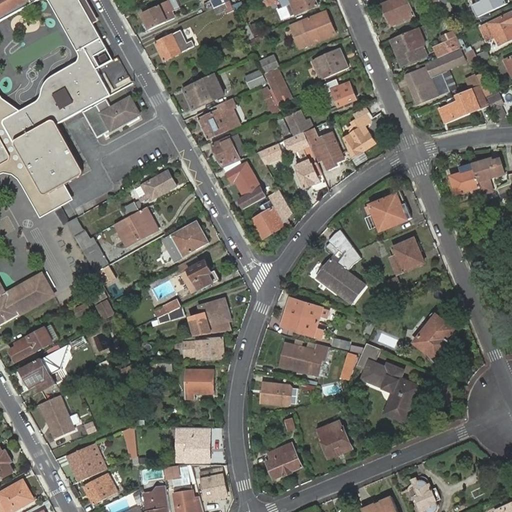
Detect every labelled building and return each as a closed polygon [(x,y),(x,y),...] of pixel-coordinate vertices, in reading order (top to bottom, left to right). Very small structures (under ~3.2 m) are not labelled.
[(0,0),(0,14),(26,0),(0,0)] [(80,0),(31,0),(33,3),(39,0),(48,0),(62,22),(78,52),(80,57),(78,62),(48,80),(42,88),(41,96),(38,100),(19,111),(4,120),(3,123),(4,125),(43,194),(45,196),(47,195),(65,186),(82,176),(83,174),(83,171),(58,125),(112,96),(97,69),(114,60),(107,47),(80,0)] [(213,8),(229,1),(228,0),(212,0),(210,1),(213,8)] [(316,0),(290,0),(292,4),(287,6),(291,17),(319,6),(316,0)] [(397,0),(383,6),(391,25),(414,16),(407,0),(397,0)] [(476,0),(483,15),(508,4),(505,0),(476,0)] [(233,11),(229,1),(213,8),(216,15),(225,11),(226,14),(233,11)] [(242,1),(232,6),(236,13),(245,9),(242,1)] [(442,6),(446,14),(454,10),(450,2),(442,6)] [(166,3),(159,6),(163,14),(170,11),(166,3)] [(142,14),(149,30),(167,22),(175,18),(171,10),(170,11),(163,14),(159,6),(142,14)] [(300,49),(307,46),(336,34),(327,12),(291,27),(300,49)] [(511,13),(481,28),(488,41),(496,37),(500,45),(511,39),(511,13)] [(425,45),(418,29),(414,30),(391,40),(402,67),(419,60),(416,49),(425,45)] [(156,43),(165,61),(195,47),(192,41),(187,44),(182,31),(156,43)] [(265,39),(264,35),(249,41),(251,45),(265,39)] [(443,56),(460,49),(456,38),(434,47),(439,58),(443,56)] [(317,58),(326,78),(349,68),(340,48),(317,58)] [(439,58),(425,64),(426,68),(406,77),(417,104),(451,91),(443,71),(466,62),(461,50),(443,58),(443,56),(439,58)] [(473,50),(465,54),(471,66),(478,62),(473,50)] [(261,61),(265,71),(277,66),(272,56),(261,61)] [(291,99),(278,68),(265,74),(278,104),(285,101),(291,99)] [(245,77),(250,89),(266,82),(260,70),(245,77)] [(480,86),(486,97),(492,94),(482,73),(475,76),(480,86)] [(205,105),(225,97),(215,74),(182,89),(193,110),(205,105)] [(475,76),(475,74),(465,78),(470,90),(471,89),(479,86),(480,86),(475,76)] [(40,88),(35,78),(26,83),(22,76),(12,81),(20,98),(40,88)] [(326,112),(334,109),(357,100),(349,83),(328,92),(329,95),(320,98),(326,112)] [(488,106),(479,86),(471,89),(472,91),(456,97),(459,102),(440,110),(445,123),(488,106)] [(261,91),(269,110),(276,106),(268,88),(261,91)] [(1,98),(0,96),(0,138),(10,156),(10,159),(9,161),(0,166),(0,173),(3,172),(11,174),(19,180),(39,217),(73,200),(65,186),(47,195),(45,196),(43,194),(4,125),(3,123),(4,120),(19,111),(1,98)] [(488,100),(499,121),(505,117),(500,106),(503,104),(498,96),(488,100)] [(139,115),(130,98),(111,108),(107,100),(83,112),(98,138),(139,115)] [(218,109),(197,118),(208,142),(243,127),(235,110),(238,108),(233,98),(216,106),(218,109)] [(285,118),(294,135),(312,126),(308,118),(306,120),(300,110),(285,118)] [(353,133),(343,138),(351,158),(376,144),(370,133),(367,135),(364,137),(359,128),(362,127),(369,123),(364,115),(348,125),(353,133)] [(287,140),(291,138),(283,119),(279,120),(287,140)] [(80,156),(98,147),(85,121),(67,130),(80,156)] [(319,140),(314,127),(303,132),(317,163),(323,161),(327,170),(337,166),(335,163),(344,160),(333,134),(319,140)] [(148,151),(163,146),(158,132),(143,137),(148,151)] [(317,163),(303,132),(292,137),(291,138),(287,140),(285,141),(288,149),(295,147),(297,152),(304,149),(307,157),(309,161),(303,163),(296,167),(305,189),(315,184),(312,177),(316,175),(317,176),(321,173),(317,163)] [(10,156),(0,138),(0,166),(9,161),(10,159),(10,156)] [(213,146),(222,165),(239,157),(230,138),(213,146)] [(129,156),(138,151),(134,141),(124,146),(129,156)] [(284,156),(279,143),(271,147),(258,153),(265,164),(284,156)] [(295,147),(288,149),(291,155),(297,152),(295,147)] [(157,161),(171,155),(168,149),(154,156),(157,161)] [(109,166),(120,161),(116,151),(105,155),(109,166)] [(480,187),(483,194),(492,191),(488,179),(505,174),(500,160),(492,162),(492,159),(478,164),(479,166),(474,167),(480,187)] [(240,161),(224,168),(231,183),(235,181),(245,198),(239,201),(244,210),(266,199),(248,164),(243,166),(240,161)] [(474,167),(473,165),(463,168),(464,173),(450,178),(456,195),(480,187),(474,167)] [(127,169),(114,175),(118,182),(130,175),(127,169)] [(142,186),(149,198),(151,197),(153,200),(177,186),(169,171),(142,186)] [(499,195),(511,190),(511,174),(509,175),(510,183),(497,189),(499,195)] [(145,200),(149,198),(142,186),(139,188),(145,200)] [(511,190),(499,195),(501,199),(511,194),(511,190)] [(264,239),(289,224),(288,221),(294,214),(281,191),(270,197),(272,201),(276,207),(253,221),(264,239)] [(373,213),(381,232),(407,221),(404,211),(408,209),(401,194),(370,206),(373,213)] [(272,201),(261,207),(265,213),(276,207),(272,201)] [(124,209),(130,218),(140,212),(136,203),(124,209)] [(130,218),(116,225),(119,230),(128,247),(159,230),(147,208),(140,212),(130,218)] [(69,223),(76,237),(83,233),(75,220),(69,223)] [(198,222),(164,241),(169,250),(179,245),(185,257),(210,243),(198,222)] [(354,265),(362,259),(356,252),(340,231),(335,234),(329,242),(330,243),(326,248),(335,256),(339,251),(344,256),(337,264),(332,260),(326,268),(330,271),(323,280),(322,281),(352,304),(366,286),(348,273),(354,265)] [(83,233),(76,237),(81,244),(89,240),(85,232),(83,233)] [(81,244),(86,255),(99,248),(93,238),(89,240),(81,244)] [(416,250),(420,248),(416,239),(394,249),(397,256),(391,259),(399,275),(422,265),(416,250)] [(99,248),(86,255),(89,260),(96,273),(105,267),(109,265),(99,248)] [(426,263),(420,248),(416,250),(422,265),(426,263)] [(177,266),(181,273),(183,272),(189,270),(202,264),(197,255),(177,266)] [(189,270),(199,291),(221,280),(216,271),(212,273),(206,261),(202,264),(189,270)] [(117,278),(109,265),(105,267),(96,273),(103,286),(117,278)] [(330,271),(326,268),(319,277),(323,280),(330,271)] [(194,293),(199,291),(189,270),(183,272),(194,293)] [(0,326),(54,296),(43,275),(6,296),(0,285),(0,326)] [(385,283),(389,292),(401,287),(398,278),(385,283)] [(92,297),(96,304),(107,298),(103,291),(92,297)] [(199,306),(201,315),(197,316),(201,329),(230,321),(226,309),(228,308),(226,298),(199,306)] [(289,313),(319,323),(321,316),(323,309),(290,298),(287,309),(290,310),(289,313)] [(171,312),(182,307),(179,299),(156,310),(159,317),(160,317),(171,312)] [(97,306),(104,320),(113,315),(107,302),(97,306)] [(87,304),(77,310),(79,316),(86,313),(86,315),(91,313),(87,304)] [(171,312),(160,317),(163,324),(187,316),(183,306),(182,307),(171,312)] [(329,310),(323,309),(321,316),(327,318),(329,310)] [(316,329),(319,323),(289,313),(288,316),(285,315),(282,326),(320,339),(323,331),(316,329)] [(432,320),(413,345),(432,359),(430,361),(435,366),(453,343),(449,340),(456,330),(434,314),(430,319),(432,320)] [(45,329),(53,343),(59,339),(52,326),(45,329)] [(22,345),(17,348),(10,352),(16,363),(53,343),(45,329),(20,342),(22,345)] [(202,341),(203,361),(225,359),(223,339),(202,341)] [(335,340),(333,346),(345,350),(347,342),(335,340)] [(403,413),(409,415),(420,388),(400,380),(403,372),(387,365),(386,368),(375,364),(381,350),(368,344),(356,368),(366,372),(363,380),(383,388),(382,390),(394,395),(386,415),(400,420),(403,413)] [(279,368),(285,369),(291,346),(284,345),(279,368)] [(362,353),(363,347),(352,345),(350,351),(362,353)] [(291,346),(285,369),(317,377),(321,360),(312,358),(314,352),(291,346)] [(349,354),(341,378),(349,381),(356,356),(349,354)] [(43,360),(21,371),(26,381),(33,377),(35,382),(33,383),(35,387),(37,385),(41,392),(56,384),(43,360)] [(138,363),(122,370),(127,381),(138,376),(138,372),(139,363),(138,363)] [(157,364),(139,363),(138,372),(157,372),(157,364)] [(214,371),(187,371),(187,393),(195,393),(214,394),(214,371)] [(33,377),(26,381),(31,389),(35,387),(33,383),(35,382),(33,377)] [(263,383),(261,403),(281,406),(288,406),(292,404),(294,389),(290,386),(263,383)] [(313,386),(300,383),(299,389),(312,392),(313,386)] [(50,427),(55,439),(75,431),(60,396),(40,405),(48,422),(50,423),(51,426),(50,427)] [(406,423),(409,415),(403,413),(400,420),(406,423)] [(285,422),(288,432),(296,430),(293,420),(285,422)] [(92,421),(83,424),(87,435),(97,431),(92,421)] [(320,438),(329,459),(352,450),(349,441),(352,440),(351,437),(347,438),(343,428),(342,428),(339,422),(319,431),(322,437),(320,438)] [(127,460),(137,459),(134,429),(124,429),(127,460)] [(205,449),(209,449),(209,431),(181,432),(181,462),(187,463),(187,460),(205,461),(205,449)] [(293,443),(283,447),(286,454),(295,450),(293,443)] [(0,446),(0,480),(15,473),(10,465),(13,463),(6,451),(3,452),(0,446)] [(283,476),(283,477),(292,473),(291,472),(302,467),(295,450),(286,454),(283,447),(269,453),(272,460),(267,462),(274,479),(283,476)] [(67,457),(79,483),(80,483),(100,473),(88,448),(67,457)] [(178,467),(165,468),(166,479),(180,477),(178,467)] [(202,484),(206,501),(227,496),(220,469),(200,475),(201,481),(198,481),(199,484),(202,484)] [(110,482),(115,479),(111,473),(84,488),(94,507),(117,494),(110,482)] [(122,491),(115,479),(110,482),(117,494),(122,491)] [(440,508),(440,505),(430,482),(429,481),(427,480),(423,479),(414,483),(419,495),(416,496),(418,500),(416,501),(420,511),(426,509),(428,511),(427,511),(437,511),(439,511),(440,508)] [(25,492),(28,490),(23,481),(0,492),(0,497),(2,501),(0,501),(0,511),(10,511),(31,501),(25,492)] [(170,511),(168,495),(167,485),(157,487),(156,488),(153,491),(146,492),(147,511),(170,511)] [(203,511),(200,499),(194,499),(193,492),(191,492),(190,489),(180,490),(181,494),(175,494),(177,511),(203,511)] [(133,494),(139,507),(142,506),(141,490),(133,494)] [(168,495),(170,511),(177,511),(175,494),(168,495)] [(375,503),(362,508),(363,511),(398,511),(392,496),(380,500),(380,501),(375,504),(375,503)] [(511,511),(511,502),(495,510),(495,511),(511,511)]
